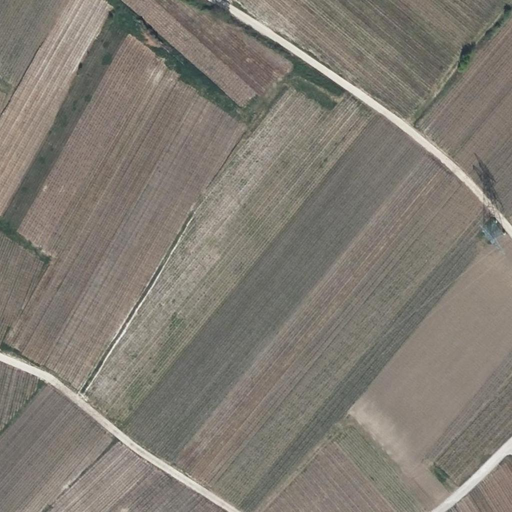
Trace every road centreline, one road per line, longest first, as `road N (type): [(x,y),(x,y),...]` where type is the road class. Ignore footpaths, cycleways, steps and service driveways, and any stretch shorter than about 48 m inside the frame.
road 1 (track): [(213,0),(348,84),(469,182),(511,232)]
road 2 (track): [(0,356),(58,379),(115,432),(236,511)]
